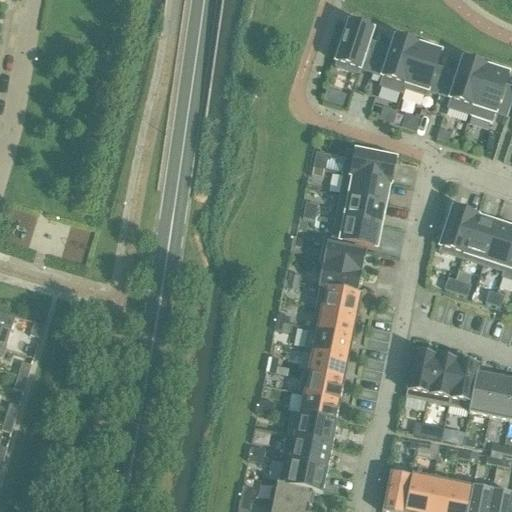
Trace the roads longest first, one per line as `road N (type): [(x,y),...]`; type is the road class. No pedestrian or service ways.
road 1 (secondary): [(120,511),(205,0)]
road 2 (residential): [(434,162),(364,511)]
road 3 (residential): [(0,162),(33,0)]
road 4 (residential): [(434,162),(318,120)]
